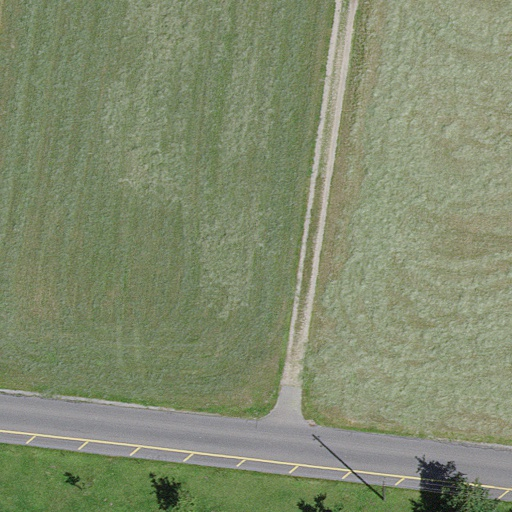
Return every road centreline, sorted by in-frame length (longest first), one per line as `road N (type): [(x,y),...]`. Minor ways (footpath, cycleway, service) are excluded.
road 1 (tertiary): [(511,478),(0,420)]
road 2 (track): [(286,453),(344,0)]
